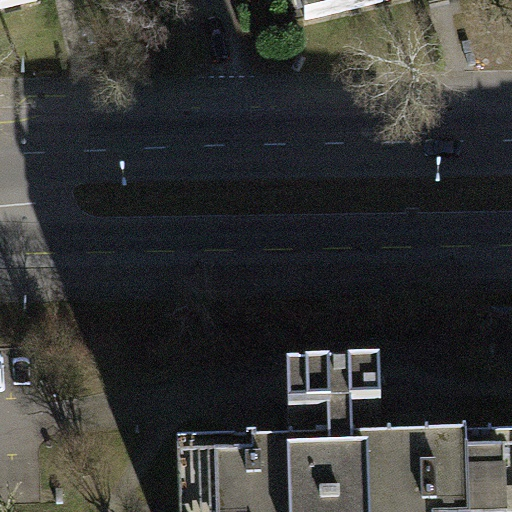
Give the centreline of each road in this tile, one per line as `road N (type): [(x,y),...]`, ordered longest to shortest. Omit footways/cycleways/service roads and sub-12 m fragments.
road 1 (secondary): [(511,140),(0,155)]
road 2 (secondary): [(0,235),(511,227)]
